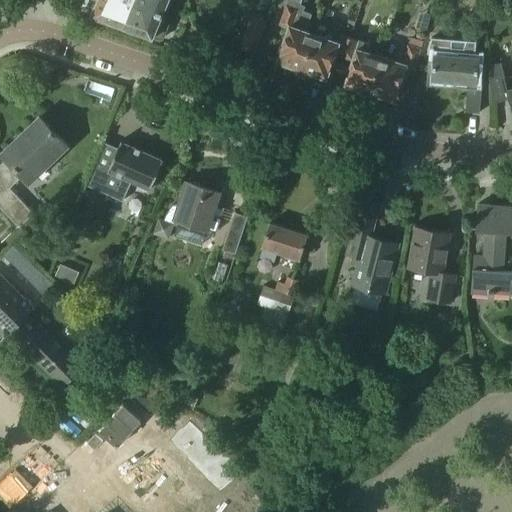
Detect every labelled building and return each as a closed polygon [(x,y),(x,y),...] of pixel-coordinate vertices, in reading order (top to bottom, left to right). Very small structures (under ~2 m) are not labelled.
[(142,0),(143,0),(142,0),(97,0),(92,15),(117,25),(127,1),(127,0),(142,0)] [(127,0),(127,1),(117,25),(152,38),(152,37),(159,40),(163,39),(169,24),(168,20),(160,17),(167,0),(142,0),(143,0),(142,0),(127,0)] [(291,71),(301,74),(315,33),(306,30),(312,14),(299,9),(301,0),(288,0),(288,4),(287,3),(279,25),(288,28),(279,52),(280,52),(279,55),(278,54),(277,60),(290,64),(289,68),(291,71)] [(267,20),(251,15),(240,47),(255,53),(267,20)] [(338,41),(315,33),(301,74),(310,77),(313,76),(314,73),(326,77),(334,53),(343,56),(350,37),(340,34),(338,41)] [(368,96),(381,55),(368,51),(371,44),(350,37),(343,56),(353,59),(346,83),(358,87),(357,91),(358,93),(368,96)] [(435,38),(432,80),(468,83),(466,111),(480,112),(482,81),(478,81),(479,57),(448,55),(449,39),(435,38)] [(395,59),(381,55),(368,96),(378,100),(380,98),(381,95),(395,99),(397,94),(396,94),(397,90),(398,91),(405,66),(415,69),(421,48),(409,44),(406,54),(397,51),(395,59)] [(511,77),(505,79),(501,63),(489,66),(492,102),(509,98),(511,108),(511,77)] [(0,205),(21,227),(36,213),(11,187),(24,175),(30,182),(69,144),(41,116),(3,154),(8,159),(0,167),(0,205)] [(121,140),(118,147),(104,141),(87,185),(123,201),(132,182),(150,190),(163,159),(121,140)] [(215,206),(220,191),(187,180),(179,204),(176,203),(175,204),(173,204),(171,206),(163,220),(159,218),(153,233),(169,239),(175,219),(207,230),(210,220),(219,223),(224,209),(215,206)] [(475,257),(472,292),(495,294),(496,292),(511,293),(511,269),(505,269),(508,233),(511,233),(511,206),(480,204),(477,231),(489,232),(487,258),(475,257)] [(222,249),(235,253),(248,216),(235,212),(222,249)] [(371,236),(375,219),(358,215),(351,242),(361,245),(350,286),(384,295),(397,243),(371,236)] [(269,223),(261,248),(299,260),(307,236),(269,223)] [(442,272),(450,232),(416,226),(408,268),(431,272),(426,297),(449,302),(454,275),(442,272)] [(57,286),(13,245),(4,255),(46,297),(57,286)] [(60,264),(54,278),(74,287),(80,272),(60,264)] [(0,271),(0,328),(8,336),(11,333),(65,386),(84,368),(30,314),(37,308),(0,271)] [(287,277),(283,293),(264,287),(258,306),(266,308),(261,326),(284,333),(299,281),(287,277)] [(72,438),(81,430),(64,414),(56,422),(72,438)] [(196,428),(176,447),(208,481),(230,460),(196,428)]
